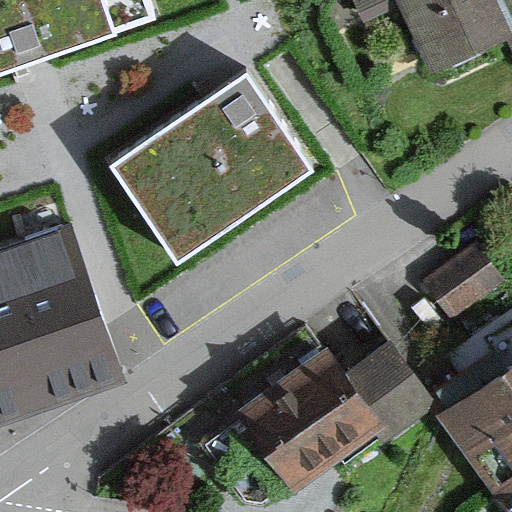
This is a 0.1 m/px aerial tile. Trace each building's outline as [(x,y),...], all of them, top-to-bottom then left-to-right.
[(155,0),(0,0),(0,63),(159,9),(155,0)] [(511,40),(511,0),(353,0),(358,11),(382,0),(402,0),(431,61),(504,27),(510,41),(511,40)] [(314,155),(248,66),(114,166),(181,254),(314,155)] [(0,413),(117,372),(64,227),(0,250),(0,413)] [(496,279),(472,246),(423,281),(453,322),(477,304),(472,297),(496,279)] [(511,359),(501,368),(442,409),(443,410),(494,484),(511,471),(511,308),(504,314),(511,325),(511,359)] [(511,359),(511,325),(504,314),(444,356),(457,374),(425,397),(426,399),(425,400),(433,417),(441,411),(443,410),(442,409),(501,368),(511,359)] [(425,400),(426,399),(425,397),(387,344),(340,378),(322,354),(199,443),(239,497),(260,501),(331,449),(340,462),(425,400)] [(511,471),(494,484),(511,508),(511,471)]
